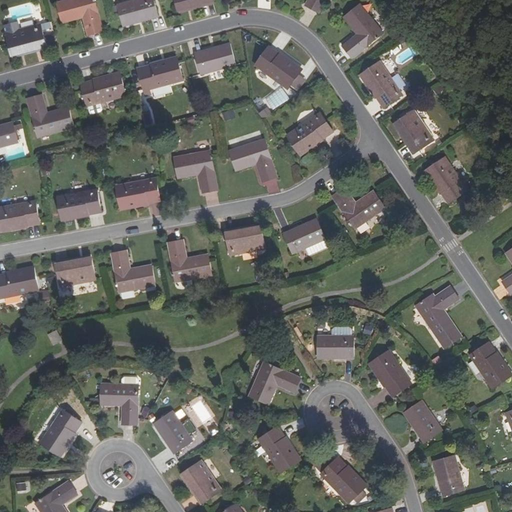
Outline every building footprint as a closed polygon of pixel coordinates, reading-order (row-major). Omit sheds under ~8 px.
[(103,30),(94,0),(62,0),(56,2),(62,22),(83,16),(88,34),(103,30)] [(157,15),(153,0),(131,0),(117,4),(123,25),(157,15)] [(324,0),(307,0),(305,5),(318,12),(324,0)] [(178,10),(201,4),(200,1),(177,7),(178,10)] [(348,16),(361,35),(345,46),(353,58),(386,35),(365,4),(348,16)] [(5,33),(10,53),(33,47),(34,49),(46,46),(40,23),(5,33)] [(235,65),(230,44),(194,53),(200,75),(235,65)] [(11,55),(34,49),(33,47),(10,53),(11,55)] [(301,71),(269,47),(255,66),(287,89),(301,71)] [(183,82),(177,60),(138,70),(145,97),(151,96),(150,91),(183,82)] [(403,94),(381,61),(361,74),(384,107),(403,94)] [(126,96),(120,74),(81,85),(88,107),(89,107),(102,103),(126,96)] [(47,115),(41,96),(27,99),(38,138),(74,128),(69,109),(47,115)] [(102,103),(89,107),(91,116),(102,112),(103,110),(102,103)] [(224,113),(226,119),(235,117),(233,110),(224,113)] [(414,110),(397,121),(410,140),(407,142),(415,153),(434,139),(414,110)] [(333,131),(320,112),(286,135),(299,154),(333,131)] [(394,123),(407,142),(410,140),(397,121),(394,123)] [(0,125),(0,147),(19,142),(13,122),(0,125)] [(276,175),(262,138),(226,151),(234,170),(255,162),(262,180),(276,175)] [(462,158),(479,148),(473,138),(456,149),(462,158)] [(217,189),(209,151),(172,157),(176,177),(198,173),(202,192),(217,189)] [(468,190),(445,156),(426,169),(449,203),(468,190)] [(157,201),(153,178),(113,185),(117,208),(157,201)] [(356,203),(345,188),(332,196),(355,229),(386,207),(374,190),(356,203)] [(102,211),(97,189),(57,196),(62,218),(102,211)] [(40,223),(36,200),(0,206),(0,229),(0,230),(40,223)] [(326,240),(317,219),(284,233),(293,254),(306,248),(310,256),(328,248),(325,240),(326,240)] [(238,230),(225,232),(229,255),(265,249),(261,229),(238,233),(238,230)] [(186,259),(182,240),(167,243),(175,282),(212,275),(208,255),(186,259)] [(511,247),(505,252),(511,262),(511,275),(502,282),(510,294),(511,292),(511,247)] [(129,269),(125,251),(110,253),(118,292),(154,286),(151,265),(129,269)] [(67,262),(55,264),(59,286),(94,280),(91,260),(67,264),(67,262)] [(40,287),(34,264),(0,273),(0,293),(1,297),(40,287)] [(436,297),(434,293),(416,305),(445,348),(462,337),(443,310),(460,299),(451,287),(436,297)] [(57,331),(49,334),(54,345),(62,342),(57,331)] [(354,358),(354,336),(317,336),(318,358),(354,358)] [(511,376),(489,343),(470,355),(493,389),(511,376)] [(412,383),(389,350),(370,363),(393,396),(412,383)] [(300,378),(263,364),(248,399),(267,406),(277,386),(294,392),(300,378)] [(99,384),(100,404),(122,405),(122,424),(137,424),(138,385),(121,384),(99,384)] [(162,397),(169,401),(174,392),(167,388),(162,397)] [(443,430),(423,400),(404,412),(425,442),(443,430)] [(82,423),(63,410),(40,443),(59,456),(82,423)] [(193,441),(173,411),(154,423),(175,453),(193,441)] [(299,462),(277,428),(257,440),(280,474),(299,462)] [(465,489),(454,455),(433,461),(444,496),(465,489)] [(369,484),(339,457),(324,474),(354,501),(369,484)] [(202,459),(184,471),(198,490),(196,492),(203,502),(222,490),(202,459)] [(182,472),(196,492),(198,490),(184,471),(182,472)] [(76,493),(68,481),(35,503),(41,511),(65,511),(61,504),(76,493)] [(27,482),(17,483),(18,491),(29,490),(27,482)] [(243,511),(237,503),(223,511),(243,511)]
